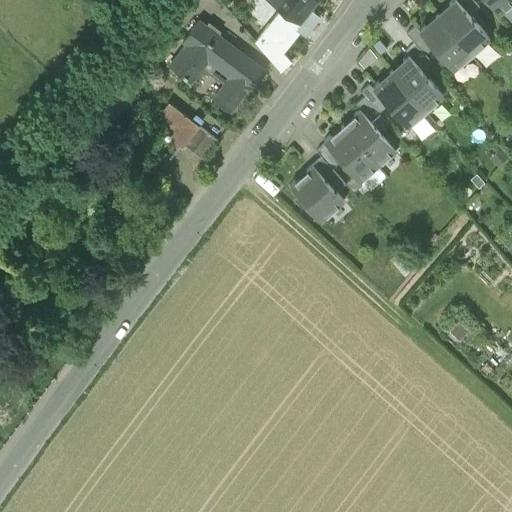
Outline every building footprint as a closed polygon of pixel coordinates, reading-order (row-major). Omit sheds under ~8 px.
[(316,0),(272,0),(283,8),(305,26),(315,14),(309,9),(316,0)] [(470,16),(456,0),(452,0),(437,14),(471,54),(489,38),(470,16)] [(472,0),(456,0),(470,16),(479,8),(472,0)] [(511,0),(487,0),(499,13),(511,0)] [(122,7),(113,18),(120,24),(129,12),(122,7)] [(305,26),(283,8),(256,42),(281,70),(290,62),(283,54),(305,26)] [(471,54),(437,14),(418,29),(434,47),(453,69),(471,54)] [(266,71),(198,20),(183,40),(187,43),(171,65),(191,80),(208,58),(235,79),(219,101),(230,110),(246,88),(251,91),(266,71)] [(418,29),(415,26),(406,34),(415,44),(424,55),(434,47),(418,29)] [(424,55),(415,44),(406,52),(409,55),(424,73),(433,65),(424,55)] [(424,73),(409,55),(390,71),(425,111),(443,95),(424,73)] [(120,57),(88,96),(108,112),(140,73),(120,57)] [(425,111),(390,71),(372,86),(388,104),(407,126),(425,111)] [(372,86),(369,83),(360,91),(364,96),(379,112),(388,104),(372,86)] [(379,112),(364,96),(355,103),(360,109),(371,122),(380,114),(379,112)] [(196,126),(166,102),(156,116),(169,127),(167,140),(179,149),(182,144),(196,126)] [(371,122),(360,109),(342,124),(377,166),(395,150),(379,131),(371,122)] [(380,114),(371,122),(379,131),(388,123),(380,114)] [(377,166),(342,124),(324,140),(325,142),(341,160),(354,176),(359,181),(377,166)] [(215,141),(196,126),(182,144),(201,159),(215,141)] [(341,160),(325,142),(316,150),(321,156),(332,168),(341,160)] [(345,183),(321,156),(312,164),(336,191),(345,183)] [(312,164),(289,184),(320,220),(343,200),(336,191),(312,164)] [(354,176),(345,183),(353,192),(362,185),(359,181),(354,176)] [(3,299),(0,303),(0,312),(18,323),(24,312),(3,299)]
